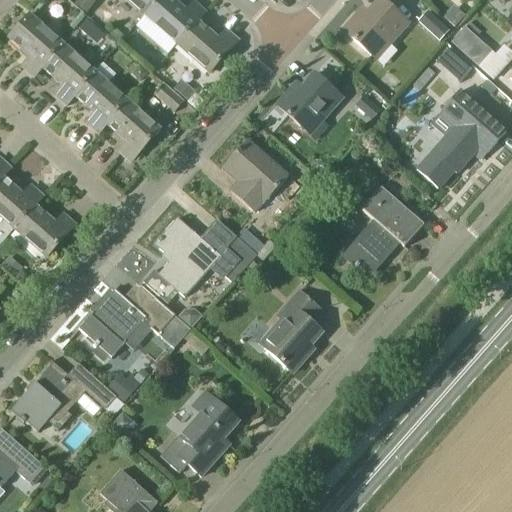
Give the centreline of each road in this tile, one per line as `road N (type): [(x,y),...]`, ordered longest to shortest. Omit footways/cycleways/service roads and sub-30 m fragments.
road 1 (residential): [(224,511),(511,187)]
road 2 (secondary): [(340,511),(511,317)]
road 3 (residential): [(129,220),(289,36)]
road 4 (residential): [(0,368),(129,220)]
road 5 (residential): [(129,220),(0,102)]
